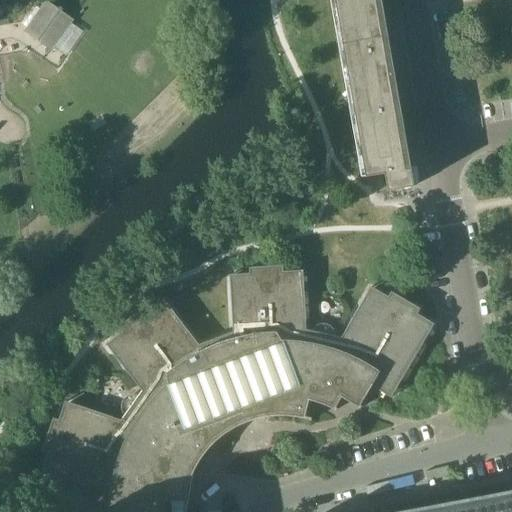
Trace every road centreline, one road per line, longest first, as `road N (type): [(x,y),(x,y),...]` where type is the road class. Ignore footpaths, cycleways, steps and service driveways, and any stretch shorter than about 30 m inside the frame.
road 1 (residential): [(490,438),(438,146)]
road 2 (residential): [(267,511),(490,438)]
road 3 (residential): [(438,146),(412,0)]
